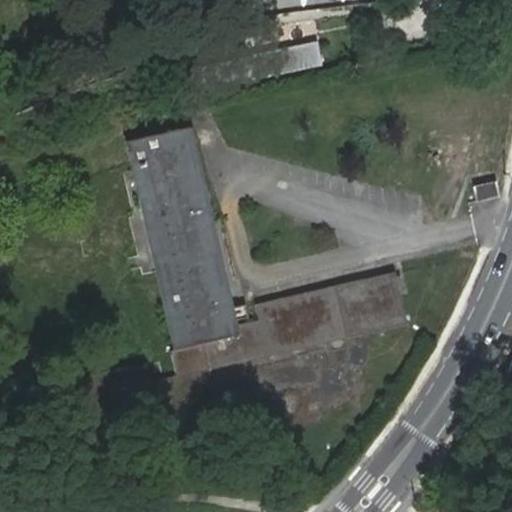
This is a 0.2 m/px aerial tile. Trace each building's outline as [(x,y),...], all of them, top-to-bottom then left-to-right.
[(370,0),(351,0),(351,8),(370,9),(370,0)] [(270,75),(320,70),(317,44),(267,49),(270,75)] [(128,140),(181,347),(188,377),(219,369),(354,335),(412,320),(398,268),(340,284),(261,303),(264,318),(242,324),(192,124),(128,140)] [(477,204),(492,200),(503,198),(498,180),(496,181),(473,186),(477,204)] [(142,368),(86,381),(99,434),(147,422),(142,398),(221,378),(219,369),(188,377),(147,388),(142,368)]
